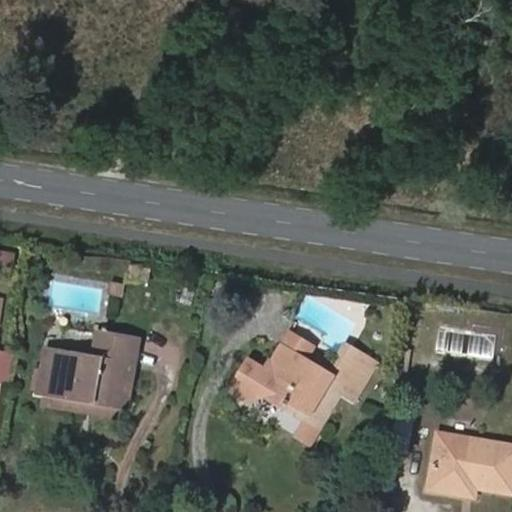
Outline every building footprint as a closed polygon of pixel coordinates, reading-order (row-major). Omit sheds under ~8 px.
[(0,269),(16,272),(18,258),(0,254),(0,269)] [(124,279),(149,284),(152,270),(126,265),(124,279)] [(341,394),(353,401),(376,365),(346,346),(329,374),(307,360),(319,338),(296,325),(276,360),(274,358),(268,368),(251,359),(233,389),(254,403),(261,392),(284,406),(288,399),(323,422),(341,394)] [(122,405),(127,406),(136,340),(98,334),(95,357),(49,351),(43,393),(122,405)] [(127,406),(134,407),(143,341),(136,340),(127,406)] [(0,380),(9,382),(13,357),(0,354),(0,380)] [(395,388),(404,390),(408,361),(400,360),(395,388)] [(120,418),(122,405),(43,393),(41,406),(120,418)] [(296,434),(310,442),(323,422),(288,399),(284,406),(306,419),(296,434)] [(475,487),(511,493),(511,445),(437,433),(427,489),(461,495),(463,485),(475,487)] [(461,495),(474,497),(475,487),(463,485),(461,495)]
